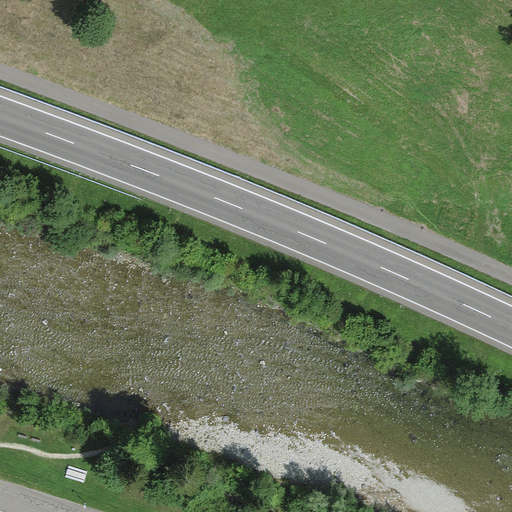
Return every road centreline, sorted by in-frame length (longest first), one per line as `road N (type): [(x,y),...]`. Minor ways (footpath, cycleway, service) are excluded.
road 1 (trunk): [(511,327),(0,117)]
road 2 (unclassified): [(511,276),(0,72)]
